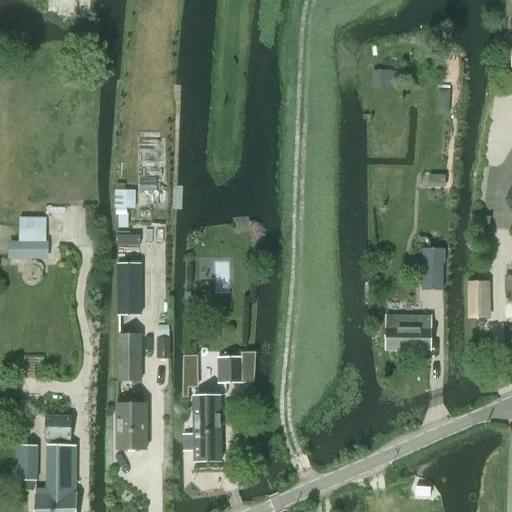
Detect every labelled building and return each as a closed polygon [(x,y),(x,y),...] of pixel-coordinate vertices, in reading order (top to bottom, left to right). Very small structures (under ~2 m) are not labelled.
[(384,71),(373,71),(373,89),(385,89),(384,71)] [(429,188),(445,188),(445,176),(429,175),(429,188)] [(116,208),(116,214),(118,214),(118,228),(128,228),(128,214),(127,214),(127,208),(116,208)] [(474,229),(489,230),(490,217),(475,216),(470,215),(469,229),(474,229)] [(19,241),(9,241),(9,260),(35,260),(35,242),(19,241)] [(421,289),(442,290),(443,250),(422,249),(421,289)] [(469,316),(489,316),(489,282),(469,283),(469,316)] [(386,348),(429,349),(430,316),(387,316),(386,348)] [(141,335),(117,335),(117,337),(117,382),(138,382),(142,382),(141,335)] [(170,338),(156,338),(156,359),(170,359),(170,338)] [(251,353),(225,353),(225,358),(225,384),(244,383),(249,383),(253,383),(255,353),(251,353)] [(183,356),(182,398),(184,398),(188,398),(188,388),(198,388),(197,356),(185,356),(183,356)] [(193,436),(183,436),(183,452),(193,452),(193,463),(220,462),(218,397),(191,398),(193,436)] [(115,406),(114,449),(145,450),(146,406),(115,406)] [(19,446),(19,480),(37,480),(37,446),(19,446)] [(37,491),(36,511),(75,511),(76,495),(74,495),(75,448),(70,448),(65,448),(48,448),(47,491),(37,491)]
